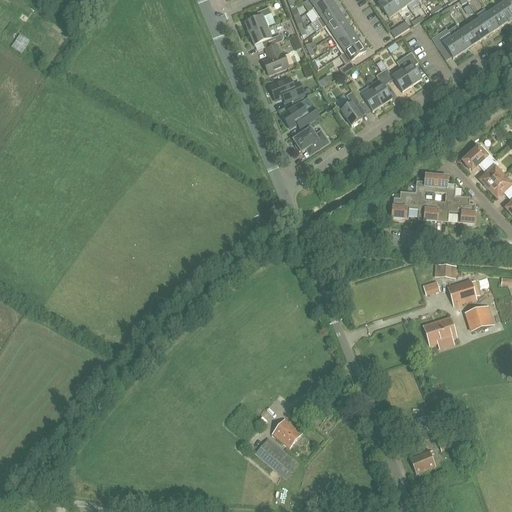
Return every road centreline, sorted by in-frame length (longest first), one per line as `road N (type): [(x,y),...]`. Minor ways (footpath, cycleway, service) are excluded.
road 1 (unclassified): [(406,511),(304,236)]
road 2 (residential): [(284,189),(511,42)]
road 3 (residential): [(511,252),(304,236)]
road 4 (residential): [(284,189),(209,20)]
road 5 (unclassified): [(217,511),(84,506)]
